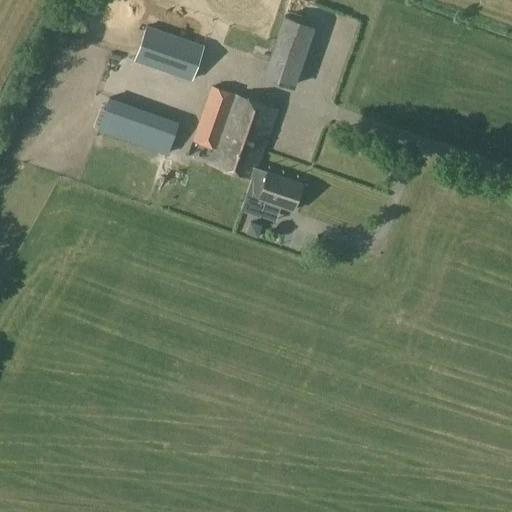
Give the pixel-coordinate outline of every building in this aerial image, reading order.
[(285,86),(303,25),(278,17),(260,78),(285,86)] [(423,110),(440,62),(320,19),(307,54),(306,54),(301,67),(423,110)] [(132,60),(190,80),(202,45),(145,25),(132,60)] [(252,175),(254,168),(274,108),(210,86),(192,140),(216,148),(212,162),(252,175)] [(166,150),(175,123),(113,101),(103,129),(166,150)] [(301,184),(254,168),(252,175),(263,179),(257,199),(292,211),(301,184)] [(249,222),(245,234),(257,238),(261,226),(249,222)] [(294,234),(290,248),(301,252),(305,237),(294,234)]
